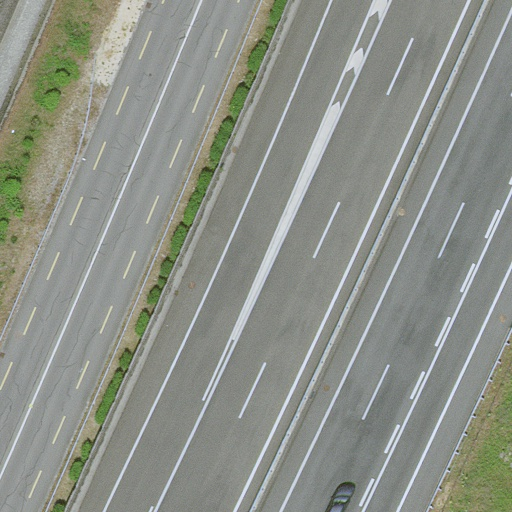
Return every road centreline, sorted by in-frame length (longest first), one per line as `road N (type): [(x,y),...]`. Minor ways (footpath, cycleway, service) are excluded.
road 1 (primary): [(0,479),(201,0)]
road 2 (motorway): [(428,0),(217,462)]
road 3 (motorway): [(380,0),(217,462)]
road 4 (motorway): [(316,511),(491,141)]
